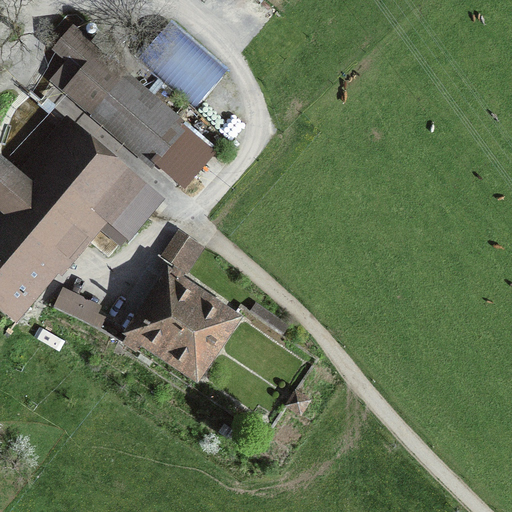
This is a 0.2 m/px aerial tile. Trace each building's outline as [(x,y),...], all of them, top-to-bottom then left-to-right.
[(137,50),(196,103),(227,69),(168,16),(137,50)] [(187,125),(73,29),(54,52),(84,77),(65,99),(150,169),(187,125)] [(143,189),(65,123),(17,179),(0,164),(0,319),(18,335),(143,189)] [(204,252),(177,235),(165,254),(192,271),(204,252)] [(245,326),(169,276),(122,346),(198,397),(245,326)] [(123,333),(128,319),(109,312),(103,326),(123,333)]
